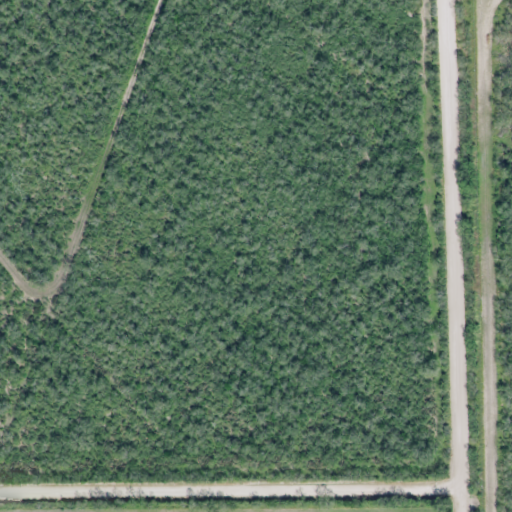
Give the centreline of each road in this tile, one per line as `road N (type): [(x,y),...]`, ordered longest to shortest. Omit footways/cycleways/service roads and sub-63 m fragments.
road 1 (residential): [(440,0),(451,511)]
road 2 (residential): [(451,490),(0,494)]
